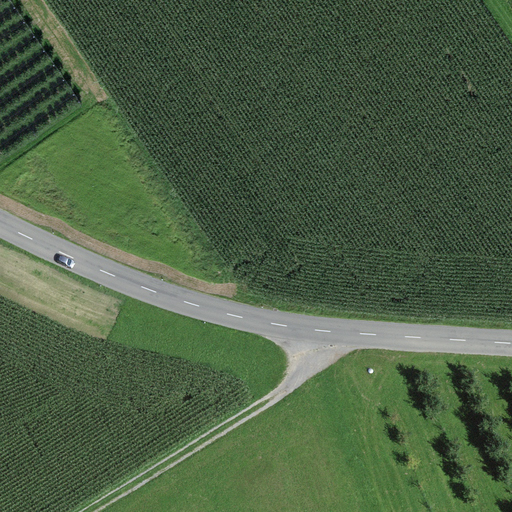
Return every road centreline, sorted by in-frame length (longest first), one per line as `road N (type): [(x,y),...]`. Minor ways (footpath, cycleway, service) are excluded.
road 1 (unclassified): [(0,223),(223,317),(511,343)]
road 2 (track): [(86,511),(291,385),(319,328)]
